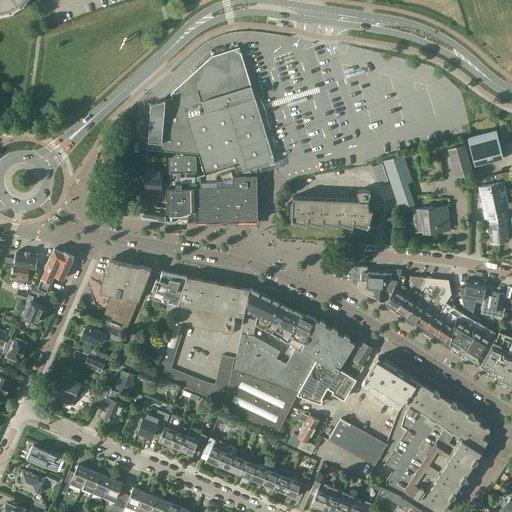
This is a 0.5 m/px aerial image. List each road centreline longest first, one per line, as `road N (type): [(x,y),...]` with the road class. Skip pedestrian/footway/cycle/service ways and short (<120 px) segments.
road 1 (residential): [(511,412),(321,293),(264,266),(162,244)]
road 2 (secondary): [(40,164),(210,16),(264,5),(312,13)]
road 3 (residential): [(21,410),(270,511)]
road 4 (secondary): [(511,92),(418,33),(312,13)]
road 5 (residential): [(97,232),(21,410)]
road 6 (residential): [(360,254),(511,273)]
road 7 (residential): [(112,378),(162,244)]
